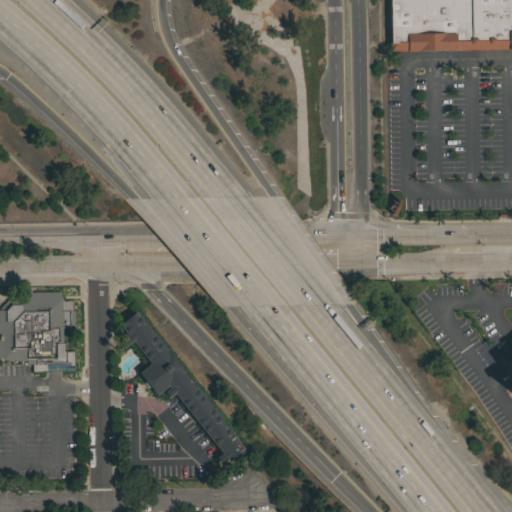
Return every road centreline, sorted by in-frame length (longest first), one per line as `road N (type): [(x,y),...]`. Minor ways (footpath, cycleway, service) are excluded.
road 1 (motorway): [(131,265),(334,476)]
road 2 (residential): [(94,237),(100,511)]
road 3 (motorway): [(225,197),(125,80),(42,0)]
road 4 (motorway): [(265,308),(430,511)]
road 5 (residential): [(262,498),(1,504)]
road 6 (motorway): [(0,13),(170,196)]
road 7 (motorway): [(358,235),(355,0)]
road 8 (motorway): [(271,196),(171,48),(159,0)]
road 9 (motorway): [(231,309),(390,464)]
road 10 (primary): [(358,235),(172,234)]
road 11 (motorway): [(0,70),(133,197)]
road 12 (motorway): [(419,434),(310,307)]
road 13 (motorway): [(133,197),(231,309)]
road 14 (motorway): [(170,196),(265,308)]
road 15 (motorway): [(419,434),(346,308)]
road 16 (motorway): [(310,307),(225,197)]
road 17 (motorway): [(346,308),(271,196)]
road 18 (motorway): [(332,0),(337,120)]
